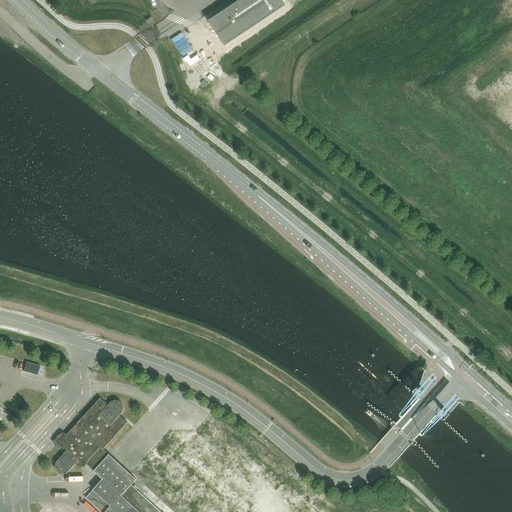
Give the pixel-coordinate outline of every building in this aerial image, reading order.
[(281,0),(240,0),(209,21),(225,45),(285,5),(281,0)] [(195,25),(210,15),(207,10),(192,20),(195,25)] [(48,373),(49,364),(29,361),(28,370),(48,373)] [(62,446),(67,451),(58,461),(57,462),(56,463),(56,464),(56,465),(56,466),(56,467),(56,468),(56,469),(57,470),(57,471),(58,472),(59,472),(60,473),(61,473),(62,474),(63,474),(64,474),(65,474),(66,473),(67,473),(68,472),(69,472),(75,464),(81,469),(86,463),(103,479),(86,498),(101,511),(160,511),(131,485),(136,480),(104,450),(128,423),(120,416),(122,414),(123,413),(123,412),(124,411),(124,410),(124,409),(124,408),(124,407),(124,406),(123,405),(123,404),(122,403),(121,402),(120,402),(119,401),(118,401),(117,401),(116,401),(115,401),(114,401),(113,402),(112,403),(111,403),(109,406),(101,398),(67,435),(64,433),(59,439),(64,443),(62,446)] [(391,423),(390,425),(414,446),(415,445),(416,446),(417,444),(416,444),(417,443),(393,421),(392,422),(392,421),(391,423)] [(196,457),(209,443),(209,444),(214,439),(211,437),(214,434),(209,429),(199,439),(200,440),(190,451),(196,457)]
